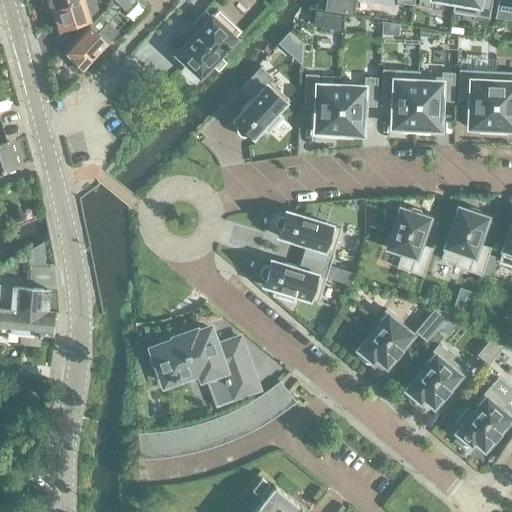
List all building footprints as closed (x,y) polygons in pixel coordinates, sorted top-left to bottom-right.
[(46,0),(49,9),(77,0),(46,0)] [(77,0),(49,9),(53,20),(56,19),(59,29),(89,20),(89,18),(98,8),(95,0),(77,0)] [(116,0),(125,8),(132,0),(116,0)] [(419,0),(418,6),(431,8),(431,0),(443,0),(454,2),(453,11),(455,0),(419,0)] [(455,0),(453,11),(489,17),(491,0),(455,0)] [(177,54),(200,75),(225,47),(227,49),(230,45),(228,44),(240,30),(218,10),(211,17),(204,10),(192,24),(199,30),(177,54)] [(124,40),(141,21),(134,14),(118,31),(117,33),(124,40)] [(91,27),(65,55),(72,62),(72,65),(75,68),(78,68),(82,71),(108,43),(117,33),(118,31),(101,16),(91,27)] [(254,99),(234,120),(238,123),(237,124),(237,125),(236,125),(236,126),(236,127),(236,128),(236,129),(236,130),(236,131),(236,132),(237,132),(237,133),(237,134),(238,134),(238,135),(239,135),(240,136),(241,136),(242,136),(242,137),(243,137),(244,137),(245,137),(246,136),(247,136),(248,136),(248,135),(249,135),(249,134),(250,134),(253,138),(263,128),(267,131),(280,116),(276,113),(289,99),(270,82),(273,78),(260,67),(241,88),(254,99)] [(382,69),(381,98),(393,98),(392,127),(401,127),(401,132),(415,133),(418,71),(382,69)] [(459,70),(458,98),(470,99),(469,127),(478,127),(478,132),(492,133),(495,71),(459,70)] [(418,71),(415,133),(429,133),(429,128),(439,129),(440,101),(453,101),(454,73),(442,72),(442,77),(430,76),(419,76),(419,71),(418,71)] [(511,72),(495,71),(492,133),(506,134),(506,129),(511,129),(511,72)] [(317,73),(304,73),(303,102),(315,102),(314,131),(324,131),(324,136),(338,137),(340,84),(317,83),(317,73)] [(341,85),(338,137),(352,138),(352,133),(362,134),(363,105),(376,106),(377,78),(365,77),(364,86),(341,85)] [(8,141),(0,143),(0,172),(16,168),(8,141)] [(481,275),(482,273),(488,254),(490,247),(478,243),(487,217),(481,215),(481,213),(478,208),(471,206),(466,207),(465,210),(458,208),(441,259),(456,264),(455,266),(481,275)] [(420,244),(429,218),(422,216),(423,213),(420,209),(413,207),(407,208),(406,210),(400,208),(387,247),(402,252),(397,267),(423,276),(432,248),(420,244)] [(274,223),(274,224),(274,225),(275,226),(275,227),(275,228),(276,228),(276,229),(277,230),(278,230),(278,231),(279,231),(280,231),(278,236),(306,245),(302,257),(329,265),(341,228),(321,222),(286,211),(285,216),(284,216),(283,216),(282,216),(281,216),(280,216),(279,217),(278,217),(277,218),(276,219),(275,220),(275,221),(275,222),(274,223)] [(511,223),(499,261),(511,265),(511,223)] [(488,254),(482,273),(490,276),(496,257),(488,254)] [(259,272),(259,273),(259,274),(260,275),(260,276),(261,277),(261,278),(262,279),(263,280),(264,280),(265,281),(264,285),(276,289),(275,294),(294,300),(295,295),(318,302),(329,265),(302,257),(298,269),(271,261),(270,265),(269,265),(268,265),(267,265),(266,265),(265,265),(264,265),(263,266),(262,267),(261,268),(260,269),(260,270),(260,271),(259,272)] [(0,308),(51,313),(54,313),(54,312),(47,312),(49,290),(0,285),(0,308)] [(0,308),(0,329),(23,332),(22,343),(39,345),(40,334),(52,335),(53,317),(54,313),(51,313),(0,308)] [(435,308),(415,332),(426,341),(450,313),(435,308)] [(376,358),(386,366),(394,357),(395,357),(402,349),(401,348),(412,335),(399,324),(401,321),(387,309),(376,322),(379,324),(358,350),(360,351),(357,355),(368,364),(371,360),(372,362),(376,358)] [(175,340),(151,348),(164,384),(175,380),(175,381),(180,379),(180,378),(199,371),(202,378),(223,370),(233,398),(234,398),(230,386),(254,377),(240,337),(235,339),(216,345),(209,327),(196,332),(196,330),(174,338),(175,340)] [(511,336),(497,331),(477,355),(488,364),(502,348),(511,336)] [(511,352),(511,336),(502,348),(511,352)] [(415,404),(419,400),(420,402),(423,398),(433,406),(442,397),(443,398),(450,389),(448,389),(460,375),(457,373),(461,368),(451,359),(453,357),(439,345),(424,362),(427,364),(406,390),(408,391),(404,395),(415,404)] [(138,433),(138,459),(153,458),(167,457),(181,455),(195,452),(209,448),(222,444),(235,439),(248,432),(261,426),(273,419),(284,411),(296,402),(280,381),(269,389),(258,396),(248,403),(236,409),(225,414),(213,419),(201,423),(189,426),(177,429),(164,431),(152,432),(138,433)] [(456,422),(461,427),(456,432),(458,434),(455,437),(466,447),(469,443),(471,444),(474,441),(484,449),(492,440),(493,440),(500,432),(499,431),(511,418),(508,415),(511,411),(501,402),(504,399),(489,387),(475,405),(478,407),(473,412),(468,408),(456,422)] [(266,492),(271,480),(259,474),(254,486),(266,492)] [(307,511),(273,484),(250,511),(307,511)]
